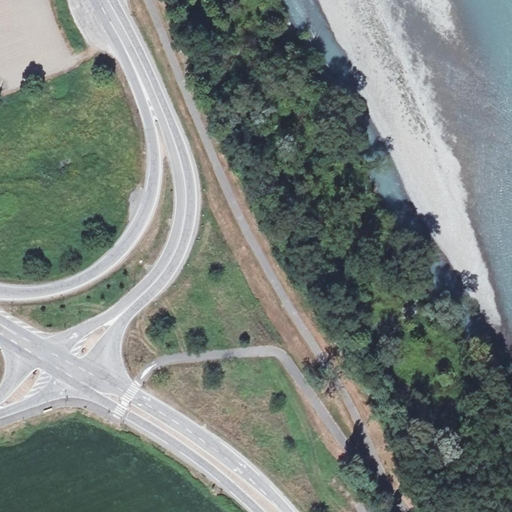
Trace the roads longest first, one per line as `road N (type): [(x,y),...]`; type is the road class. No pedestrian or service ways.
road 1 (primary): [(116,22),(144,102),(153,193),(116,256),(75,281),(0,289)]
road 2 (primary): [(116,22),(153,89),(186,201),(168,263),(130,305)]
road 3 (secondary): [(75,387),(263,502)]
road 4 (secondary): [(263,502),(190,433),(95,372)]
